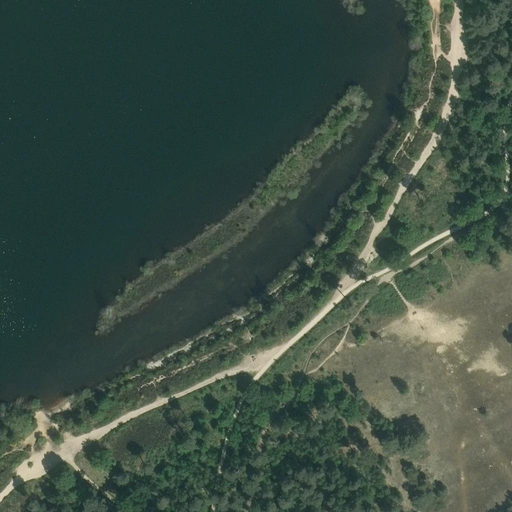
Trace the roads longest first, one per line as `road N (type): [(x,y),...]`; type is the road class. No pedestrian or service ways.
road 1 (unknown): [(241,511),(270,423),(314,349),(350,322),(387,277),(450,240),(511,220)]
road 2 (track): [(316,319),(256,360),(56,452)]
